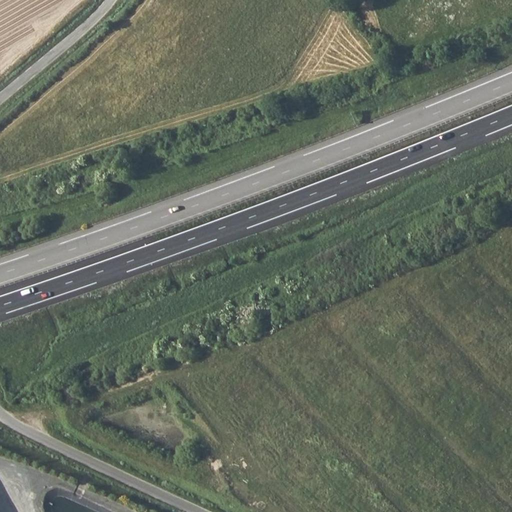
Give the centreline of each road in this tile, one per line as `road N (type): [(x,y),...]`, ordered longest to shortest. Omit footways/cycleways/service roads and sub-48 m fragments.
road 1 (motorway): [(511,82),(0,274)]
road 2 (motorway): [(0,306),(511,115)]
road 3 (unclassified): [(192,511),(0,420)]
road 4 (unclassified): [(111,0),(0,101)]
